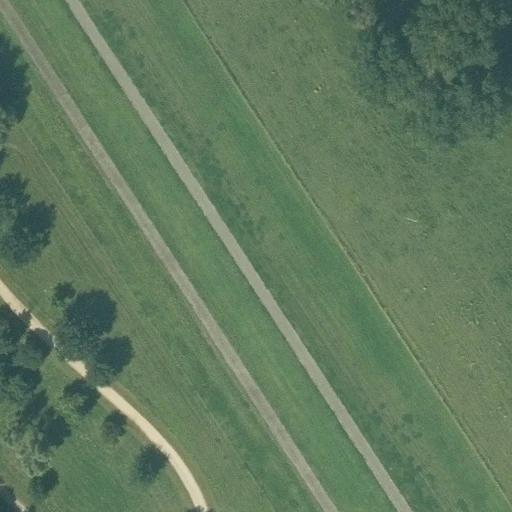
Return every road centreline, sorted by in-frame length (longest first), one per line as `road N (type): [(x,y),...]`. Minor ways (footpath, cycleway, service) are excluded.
road 1 (track): [(404,511),(74,0)]
road 2 (track): [(0,0),(326,511)]
